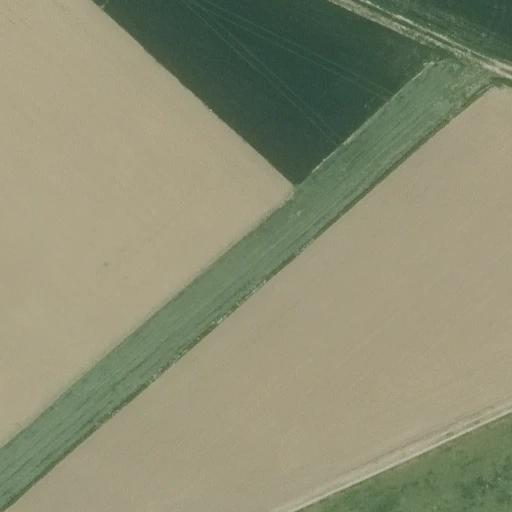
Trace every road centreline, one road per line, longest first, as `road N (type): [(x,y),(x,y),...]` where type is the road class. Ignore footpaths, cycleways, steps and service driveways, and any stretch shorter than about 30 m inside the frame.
road 1 (track): [(511,406),(280,511)]
road 2 (track): [(511,72),(357,0)]
